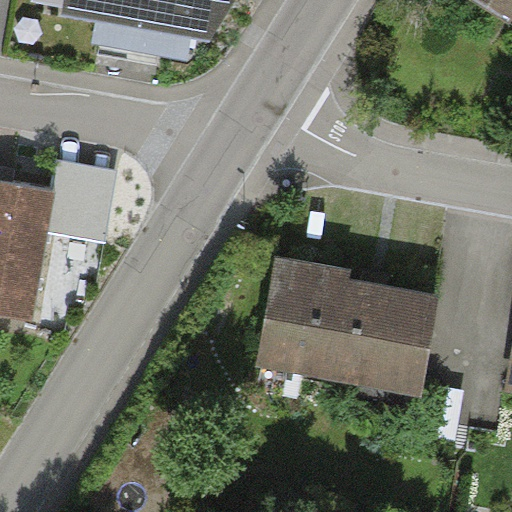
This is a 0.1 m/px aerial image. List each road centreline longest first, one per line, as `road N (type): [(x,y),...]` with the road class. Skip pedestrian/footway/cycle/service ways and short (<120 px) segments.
road 1 (tertiary): [(240,134),(4,511)]
road 2 (residential): [(240,134),(301,129),(367,165),(511,191)]
road 3 (residential): [(0,106),(178,137),(240,134)]
road 4 (tertiary): [(322,0),(240,134)]
